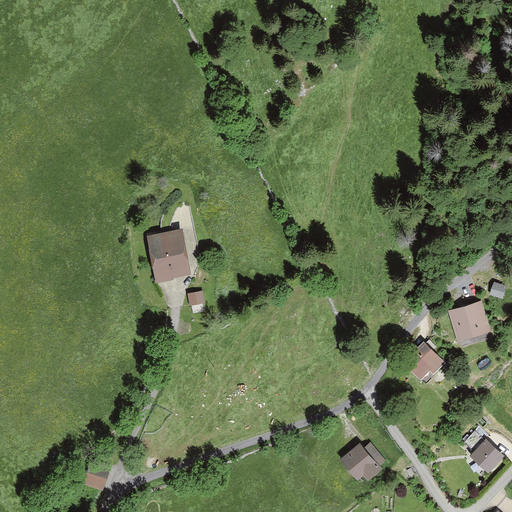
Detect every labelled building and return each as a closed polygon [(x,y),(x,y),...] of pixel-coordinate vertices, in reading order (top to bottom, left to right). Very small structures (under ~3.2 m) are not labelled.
[(149,234),(157,280),(193,274),(185,228),(149,234)] [(497,281),(494,292),(506,296),(510,284),(497,281)] [(204,289),(190,291),(192,305),(206,303),(204,289)] [(488,323),(478,291),(449,300),(459,331),(488,323)] [(448,359),(425,337),(405,359),(422,376),(431,366),(436,372),(448,359)] [(504,457),(485,441),(472,456),(491,472),(504,457)] [(363,443),(342,459),(357,478),(378,461),(363,443)] [(92,460),(85,482),(102,488),(109,466),(92,460)]
